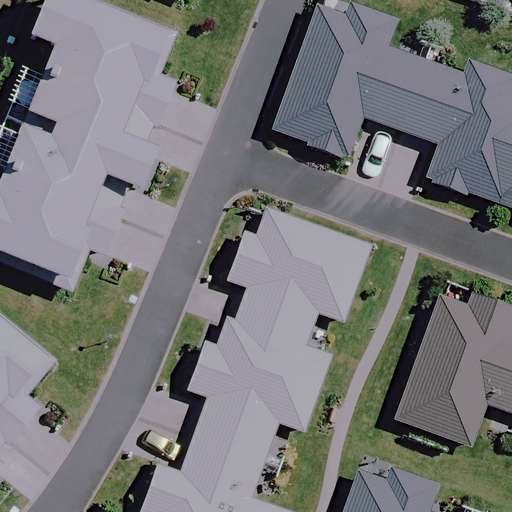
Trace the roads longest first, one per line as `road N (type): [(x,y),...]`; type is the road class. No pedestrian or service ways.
road 1 (residential): [(52,511),(136,376),(227,159)]
road 2 (residential): [(511,261),(227,159)]
road 3 (residential): [(227,159),(288,0)]
